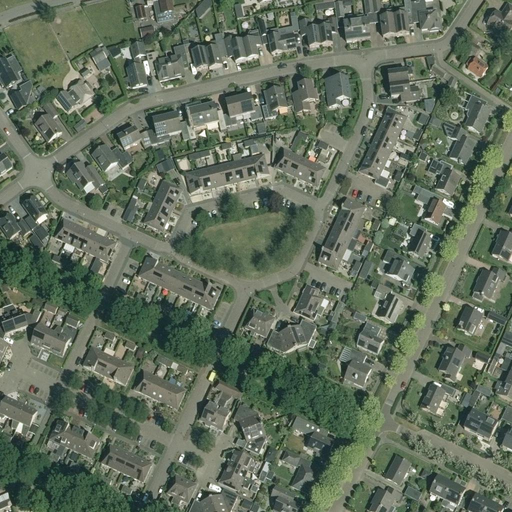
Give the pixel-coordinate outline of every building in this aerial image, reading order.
[(172,14),(173,14),(170,0),(147,0),(146,0),(148,7),(153,6),(157,25),(173,22),(172,14)] [(374,14),(371,0),(364,0),(363,0),(365,16),(374,14)] [(371,0),(374,14),(381,14),(379,0),(371,0)] [(403,0),(405,11),(411,11),(409,0),(403,0)] [(410,0),(411,4),(413,21),(420,20),(421,32),(429,30),(429,32),(440,31),(439,21),(437,21),(436,13),(426,14),(425,2),(432,2),(432,0),(410,0)] [(336,20),(344,19),(342,3),(334,4),(335,11),(336,20)] [(315,14),(335,11),(334,4),(315,8),(315,14)] [(511,9),(508,6),(501,16),(496,13),(488,26),(506,38),(511,29),(511,9)] [(138,21),(146,20),(144,8),(136,9),(138,21)] [(406,16),(393,17),(396,37),(409,35),(406,16)] [(355,18),(358,42),(370,40),(368,21),(364,21),(364,17),(355,18)] [(396,37),(393,17),(380,19),(383,39),(396,37)] [(358,42),(355,18),(347,19),(347,24),(344,24),(346,44),(358,42)] [(330,28),(318,30),(321,47),(332,45),(331,33),(336,32),(335,20),(329,21),(330,28)] [(267,36),(263,22),(258,23),(261,38),(267,36)] [(321,47),(318,30),(311,31),(310,22),(299,23),(302,37),(308,36),(309,49),(321,47)] [(242,43),(247,61),(258,59),(255,45),(261,44),(258,32),(252,34),(253,40),(242,43)] [(279,36),(282,53),(282,52),(296,50),(293,35),(279,38),(279,36)] [(282,53),(279,36),(268,38),(271,56),(282,53)] [(471,37),(464,47),(456,59),(464,64),(472,53),(476,55),(480,49),(476,47),(479,43),(471,37)] [(247,61),(242,43),(242,41),(237,42),(236,39),(222,43),(226,56),(233,54),(235,64),(247,61)] [(225,55),(222,43),(222,42),(216,43),(217,47),(210,48),(211,51),(205,52),(205,50),(204,50),(209,71),(222,67),(219,56),(225,55)] [(209,71),(204,50),(197,52),(195,44),(189,46),(184,47),(187,62),(193,60),(196,72),(209,69),(209,71)] [(141,67),(139,59),(146,57),(143,45),(130,48),(135,68),(127,70),(132,90),(146,86),(141,67)] [(174,59),(167,61),(172,80),(184,77),(181,63),(187,62),(184,47),(174,50),(176,58),(174,58),(174,59)] [(109,64),(100,49),(89,55),(98,70),(109,64)] [(172,80),(167,61),(160,62),(158,62),(156,54),(146,57),(150,71),(156,69),(159,83),(172,80)] [(474,75),(482,63),(475,59),(473,62),(471,60),(468,65),(470,67),(467,70),(474,75)] [(16,72),(12,74),(5,61),(0,63),(0,78),(1,81),(6,90),(21,82),(16,72)] [(489,68),(482,63),(474,75),(481,79),(489,68)] [(447,75),(435,66),(431,71),(444,80),(447,75)] [(86,69),(79,74),(83,79),(90,74),(86,69)] [(389,86),(408,84),(407,77),(412,76),(411,69),(406,70),(406,72),(388,74),(389,86)] [(340,80),(332,81),(334,92),(327,93),(329,109),(340,107),(339,102),(349,100),(347,92),(349,91),(347,79),(340,80)] [(453,90),(457,82),(451,79),(447,87),(453,90)] [(93,96),(81,82),(69,91),(70,92),(67,95),(65,93),(57,99),(68,113),(76,107),(75,105),(79,103),(81,106),(93,96)] [(308,104),(315,102),(319,102),(316,91),(313,92),(311,84),(298,86),(300,98),(294,99),(297,114),(310,112),(308,104)] [(409,90),(408,84),(389,86),(391,99),(404,97),(405,103),(419,101),(417,89),(409,90)] [(32,93),(37,101),(43,97),(41,95),(44,92),(41,87),(37,90),(32,93)] [(282,89),(266,93),(264,94),(266,100),(268,100),(269,106),(262,108),(265,121),(277,118),(276,112),(287,109),(282,89)] [(18,94),(10,98),(18,111),(25,107),(18,94)] [(251,96),(238,100),(242,117),(250,115),(251,122),(262,120),(260,108),(254,109),(251,96)] [(483,102),(471,97),(465,111),(468,113),(466,116),(467,119),(469,120),(465,128),(480,134),(489,113),(480,109),(483,102)] [(229,115),(223,117),(226,128),(237,126),(235,119),(242,117),(238,100),(226,103),(229,115)] [(50,105),(43,110),(49,117),(36,126),(48,143),(61,134),(52,121),(58,116),(50,105)] [(226,128),(223,117),(223,115),(217,117),(214,106),(201,109),(206,127),(218,124),(221,134),(227,133),(226,130),(226,128)] [(425,114),(430,116),(434,106),(425,107),(425,114)] [(206,127),(201,109),(189,112),(192,123),(186,124),(186,126),(190,141),(189,141),(190,143),(196,141),(194,130),(206,127)] [(383,121),(402,130),(407,119),(388,110),(383,121)] [(190,141),(186,126),(180,128),(177,115),(165,118),(169,137),(181,133),(183,142),(189,141),(190,141)] [(424,126),(428,118),(422,116),(419,124),(424,126)] [(86,117),(78,124),(82,129),(90,122),(86,117)] [(169,137),(165,118),(152,121),(156,134),(147,136),(149,142),(151,147),(164,144),(162,138),(169,137)] [(402,130),(383,121),(378,131),(397,140),(402,130)] [(445,124),(443,129),(447,138),(457,143),(450,159),(465,166),(474,146),(463,140),(466,134),(445,124)] [(141,142),(134,130),(118,139),(124,151),(141,142)] [(397,140),(378,131),(374,142),(392,150),(397,140)] [(151,147),(149,142),(142,145),(145,151),(151,147)] [(374,142),(369,152),(388,161),(392,150),(374,142)] [(324,145),(322,150),(322,151),(320,155),(326,158),(328,153),(326,152),(328,147),(324,145)] [(169,153),(166,146),(160,149),(163,156),(169,153)] [(114,159),(106,147),(92,157),(102,170),(107,171),(117,164),(122,171),(129,166),(120,155),(114,159)] [(286,174),(294,156),(283,151),(275,169),(286,174)] [(388,161),(369,152),(364,162),(383,171),(388,161)] [(418,160),(424,163),(427,157),(421,154),(418,160)] [(407,157),(401,155),(399,159),(411,164),(412,160),(407,157)] [(0,177),(12,169),(8,163),(3,156),(0,158),(0,177)] [(264,156),(253,159),(257,179),(269,176),(264,156)] [(294,156),(286,174),(296,179),(305,160),(294,156)] [(257,179),(253,159),(242,162),(247,182),(257,179)] [(315,165),(305,160),(296,179),(306,184),(315,165)] [(247,182),(242,162),(231,165),(236,185),(247,182)] [(383,171),(364,162),(359,173),(376,181),(374,185),(385,190),(389,182),(380,177),(383,171)] [(433,178),(435,174),(443,178),(437,190),(433,188),(433,189),(451,197),(459,179),(449,174),(452,168),(441,162),(439,167),(432,163),(426,175),(433,178)] [(89,175),(81,165),(67,175),(73,184),(75,183),(82,192),(92,184),(96,191),(105,185),(94,171),(89,175)] [(231,165),(220,167),(224,187),(236,185),(231,165)] [(325,170),(315,165),(306,184),(317,189),(325,170)] [(224,187),(220,167),(208,170),(213,190),(224,187)] [(139,185),(144,187),(146,183),(152,170),(150,169),(149,169),(138,179),(137,181),(140,182),(139,185)] [(213,190),(208,170),(197,173),(202,193),(213,190)] [(202,193),(197,173),(186,176),(191,196),(202,193)] [(158,194),(177,202),(182,192),(163,183),(158,194)] [(419,196),(431,201),(433,196),(422,190),(419,196)] [(158,194),(153,204),(172,213),(177,202),(158,194)] [(38,227),(35,224),(47,215),(35,198),(23,207),(30,217),(24,222),(32,232),(38,227)] [(342,209),(342,211),(361,220),(365,209),(347,200),(343,209),(342,209)] [(424,220),(437,226),(438,225),(439,224),(441,221),(440,219),(446,208),(433,202),(424,220)] [(172,213),(153,204),(149,214),(167,223),(172,213)] [(342,211),(337,221),(356,230),(361,220),(342,211),(341,211),(342,211)] [(167,223),(149,214),(144,225),(162,234),(167,223)] [(0,227),(10,241),(20,233),(23,238),(30,233),(23,223),(18,226),(10,216),(0,223),(0,227)] [(65,245),(74,226),(63,221),(54,240),(65,245)] [(337,221),(332,231),(351,240),(356,230),(337,221)] [(422,260),(431,241),(424,237),(427,231),(414,225),(409,236),(415,239),(408,253),(422,260)] [(84,231),(74,226),(65,245),(76,249),(84,231)] [(49,237),(42,228),(35,233),(41,242),(49,237)] [(84,231),(76,249),(86,254),(95,235),(84,231)] [(332,231),(328,242),(346,250),(351,240),(332,231)] [(511,233),(510,238),(501,234),(499,240),(500,241),(492,257),(507,264),(511,253),(511,233)] [(95,235),(86,254),(96,259),(105,240),(95,235)] [(115,245),(105,240),(96,259),(107,264),(115,245)] [(346,250),(328,242),(323,252),(342,261),(346,250)] [(342,261),(323,252),(322,254),(318,263),(337,272),(342,261)] [(405,284),(407,285),(413,271),(398,264),(401,258),(388,252),(383,262),(392,267),(388,275),(384,274),(404,284),(403,287),(405,284)] [(149,283),(158,264),(156,263),(147,259),(138,278),(149,283)] [(158,264),(149,283),(159,288),(168,269),(158,265),(158,264)] [(168,269),(159,288),(169,293),(178,274),(168,269)] [(481,303),(483,299),(489,301),(498,281),(501,282),(505,276),(494,271),(491,277),(483,274),(474,294),(474,295),(472,299),(481,303)] [(94,275),(92,280),(101,284),(104,278),(95,274),(94,275)] [(188,279),(178,274),(169,293),(180,297),(188,279)] [(199,283),(188,279),(180,297),(190,302),(199,283)] [(209,288),(199,283),(190,302),(201,307),(209,288)] [(392,324),(401,304),(389,298),(392,292),(379,286),(376,293),(382,296),(379,300),(386,303),(379,318),(392,324)] [(299,303),(322,314),(324,310),(320,308),(321,306),(323,301),(316,297),(319,292),(307,287),(299,303)] [(209,288),(201,307),(211,312),(220,293),(211,289),(209,288)] [(322,314),(299,303),(295,314),(313,322),(316,316),(321,317),(322,314)] [(329,317),(338,321),(345,306),(338,303),(334,314),(331,312),(329,317)] [(54,316),(58,308),(47,304),(44,311),(54,316)] [(13,306),(7,308),(16,332),(28,328),(26,325),(29,325),(35,327),(41,314),(35,311),(32,317),(28,315),(23,317),(21,311),(17,313),(13,306)] [(16,332),(7,308),(2,310),(3,318),(0,318),(0,321),(1,325),(0,325),(0,339),(2,334),(4,333),(5,336),(16,332)] [(67,313),(60,309),(57,315),(64,319),(67,313)] [(472,338),(481,317),(466,310),(457,331),(472,338)] [(255,334),(264,315),(253,311),(244,329),(251,332),(249,337),(253,338),(255,334)] [(507,320),(489,312),(486,320),(504,328),(507,320)] [(353,319),(364,324),(367,319),(356,314),(353,319)] [(274,320),(264,315),(255,334),(266,339),(274,320)] [(68,317),(65,324),(71,327),(74,319),(68,317)] [(327,321),(336,325),(338,321),(329,317),(327,321)] [(290,330),(289,331),(296,351),(298,350),(307,346),(307,345),(309,344),(316,328),(302,322),(299,327),(290,330)] [(367,324),(356,347),(377,357),(384,342),(377,339),(380,331),(367,324)] [(41,349),(49,332),(45,330),(45,328),(39,325),(30,344),(41,349)] [(53,334),(49,332),(41,349),(52,354),(62,330),(58,328),(53,334)] [(63,330),(62,330),(52,354),(62,358),(71,339),(65,337),(63,339),(59,337),(63,330)] [(296,351),(289,331),(288,331),(278,335),(273,332),(266,347),(282,354),(285,353),(285,354),(294,351),(296,351)] [(503,338),(511,342),(511,335),(505,333),(503,338)] [(511,342),(503,338),(500,344),(511,349),(511,342)] [(249,347),(250,346),(235,339),(232,345),(247,352),(249,347)] [(439,373),(453,380),(464,358),(468,359),(471,353),(459,347),(456,354),(448,350),(445,356),(446,357),(439,373)] [(139,348),(135,359),(142,361),(146,351),(139,348)] [(94,373),(102,354),(92,349),(83,368),(94,373)] [(346,377),(355,382),(353,384),(363,389),(371,370),(361,365),(362,363),(363,363),(366,357),(352,351),(345,365),(350,367),(346,377)] [(474,360),(487,366),(490,359),(477,353),(474,360)] [(112,359),(102,354),(94,373),(104,377),(112,359)] [(493,358),(490,366),(495,368),(498,360),(493,358)] [(112,359),(104,377),(114,382),(123,363),(112,359)] [(134,369),(123,363),(114,382),(125,387),(134,369)] [(145,397),(154,378),(143,373),(135,392),(145,397)] [(164,383),(154,378),(145,397),(156,401),(164,383)] [(164,383),(156,401),(166,406),(175,387),(164,383)] [(226,395),(229,388),(219,383),(215,390),(226,395)] [(511,389),(505,386),(497,383),(494,391),(496,392),(495,396),(511,403),(511,389)] [(421,410),(434,416),(444,394),(451,398),(454,392),(441,386),(438,392),(431,388),(421,410)] [(475,391),(489,397),(491,392),(477,386),(475,391)] [(175,387),(166,406),(177,411),(185,392),(175,387)] [(229,388),(226,395),(239,401),(243,394),(229,388)] [(475,392),(472,397),(466,410),(471,412),(480,394),(475,392)] [(466,410),(472,397),(466,394),(462,402),(463,402),(460,407),(466,410)] [(9,420),(16,403),(6,398),(0,410),(0,418),(3,420),(5,418),(9,420)] [(211,427),(223,401),(219,399),(216,406),(209,403),(200,422),(204,424),(205,426),(210,428),(211,427)] [(223,401),(211,427),(222,432),(230,413),(223,410),(227,403),(223,401)] [(16,403),(9,420),(12,422),(11,429),(16,431),(27,408),(16,403)] [(242,434),(262,427),(261,425),(257,415),(240,407),(233,421),(239,424),(242,433),(242,434)] [(506,423),(511,411),(511,409),(507,407),(501,420),(506,423)] [(37,413),(27,408),(16,431),(16,432),(19,425),(23,426),(21,436),(26,438),(29,431),(32,425),(37,413)] [(476,437),(485,418),(473,412),(464,430),(476,437)] [(485,418),(476,437),(489,443),(498,425),(485,418)] [(60,446),(69,427),(67,426),(58,422),(49,441),(60,446)] [(29,431),(35,434),(38,427),(32,425),(29,431)] [(326,461),(334,443),(322,438),(325,431),(311,425),(307,436),(313,439),(308,449),(318,453),(316,456),(326,461)] [(69,427),(60,446),(70,451),(79,432),(69,428),(69,427)] [(262,427),(242,434),(243,435),(246,445),(244,450),(259,457),(267,439),(266,438),(263,429),(262,427)] [(511,453),(511,431),(502,449),(511,453)] [(89,437),(79,432),(70,451),(81,456),(89,437),(89,436),(89,437)] [(10,444),(12,439),(13,438),(5,435),(2,441),(10,444)] [(91,438),(89,437),(81,456),(91,460),(100,442),(91,438)] [(23,444),(13,439),(10,444),(21,449),(23,444)] [(112,470),(120,451),(110,446),(101,465),(112,470)] [(270,449),(265,460),(272,463),(277,453),(270,449)] [(131,456),(120,451),(112,470),(122,475),(131,456)] [(248,472),(252,474),(254,470),(249,468),(253,461),(234,452),(229,463),(248,472)] [(301,460),(286,453),(282,462),(288,465),(288,463),(298,467),(301,460)] [(131,456),(122,475),(132,479),(141,461),(131,456)] [(399,487),(410,466),(396,459),(385,480),(399,487)] [(141,461),(132,479),(143,484),(152,466),(141,461)] [(248,472),(229,463),(224,473),(247,484),(249,480),(245,478),(248,472)] [(292,488),(308,495),(317,474),(302,467),(299,474),(300,475),(297,481),(296,481),(292,488)] [(431,475),(425,471),(422,476),(423,479),(428,481),(431,475)] [(260,477),(265,480),(268,474),(262,472),(260,477)] [(247,484),(224,473),(219,484),(238,493),(241,486),(243,487),(243,489),(247,491),(249,485),(247,484)] [(175,506),(186,481),(175,476),(167,495),(173,498),(171,504),(175,506)] [(443,502),(451,486),(438,479),(430,495),(443,501),(443,502)] [(186,481),(175,506),(178,508),(181,502),(188,505),(197,486),(186,481)] [(256,495),(258,489),(253,486),(250,492),(256,495)] [(443,502),(443,501),(440,507),(446,509),(448,504),(457,508),(465,492),(451,486),(443,502)] [(297,511),(300,507),(288,502),(291,495),(276,488),(271,497),(279,501),(273,511),(297,511)] [(421,495),(408,488),(404,496),(417,503),(421,495)] [(210,500),(214,511),(231,511),(238,498),(223,491),(221,496),(212,500),(211,500),(210,500)] [(392,511),(394,510),(390,508),(394,501),(397,503),(400,497),(388,491),(385,496),(378,492),(373,502),(375,503),(370,511),(392,511)] [(485,511),(489,505),(476,498),(468,511),(485,511)] [(214,511),(210,500),(209,501),(200,504),(194,502),(189,511),(214,511)] [(9,501),(0,504),(0,511),(12,506),(9,501)] [(414,511),(426,511),(427,511),(423,509),(425,504),(419,501),(414,511)] [(249,511),(252,505),(247,502),(243,509),(249,511)]
